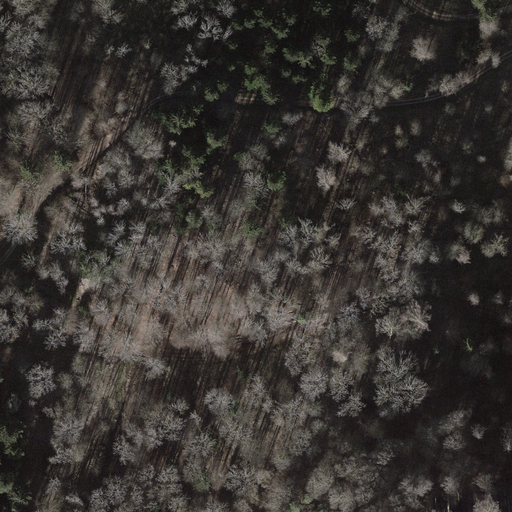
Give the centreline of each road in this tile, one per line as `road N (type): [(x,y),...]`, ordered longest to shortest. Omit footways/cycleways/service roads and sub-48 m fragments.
road 1 (track): [(0,265),(64,176),(149,103),(174,92),(298,103),(414,100),(453,90),(511,51)]
road 2 (track): [(511,315),(397,291),(235,361),(136,358),(0,334)]
